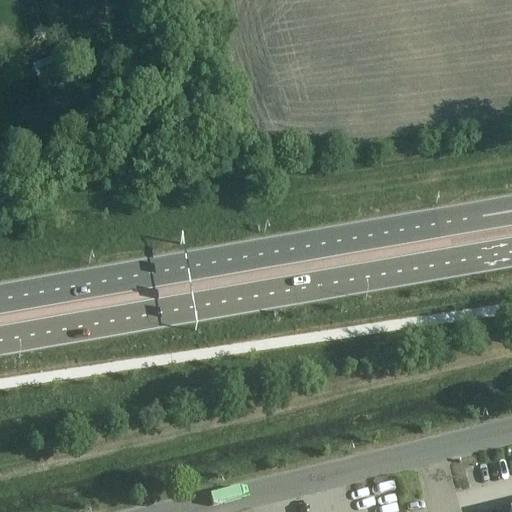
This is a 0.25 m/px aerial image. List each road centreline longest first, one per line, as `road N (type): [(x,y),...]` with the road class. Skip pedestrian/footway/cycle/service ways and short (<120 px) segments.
road 1 (track): [(511,352),(0,475)]
road 2 (primary): [(511,212),(0,299)]
road 3 (primary): [(0,339),(511,252)]
road 4 (unclassified): [(182,511),(511,431)]
